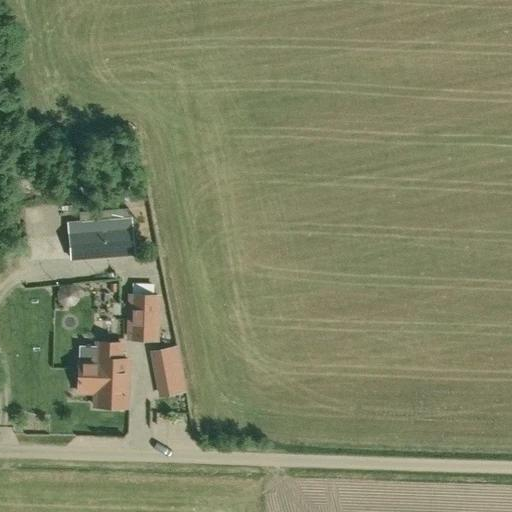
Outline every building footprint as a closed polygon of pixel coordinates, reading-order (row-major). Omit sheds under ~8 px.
[(131,228),(87,232),(89,257),(133,253),(131,228)] [(143,274),(157,273),(155,253),(142,254),(143,274)] [(92,271),(136,266),(135,257),(91,262),(92,271)] [(124,304),(122,279),(109,281),(111,305),(124,304)] [(130,295),(129,339),(156,340),(158,296),(130,295)] [(126,408),(128,359),(111,359),(111,343),(97,343),(95,406),(126,408)] [(175,347),(154,352),(163,399),(184,395),(175,347)]
